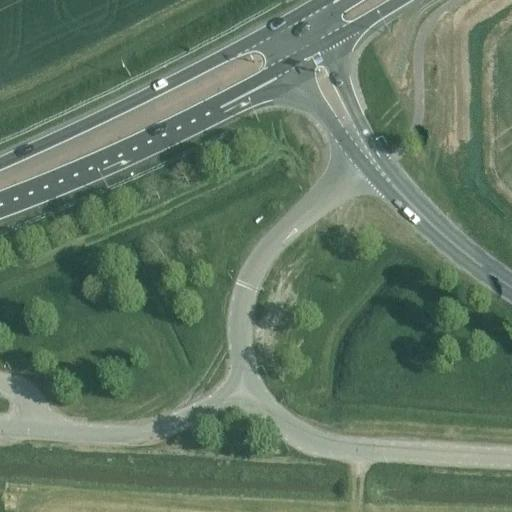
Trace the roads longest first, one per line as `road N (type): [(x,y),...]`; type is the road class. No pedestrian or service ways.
road 1 (trunk): [(290,18),(0,163)]
road 2 (trunk): [(0,198),(291,62)]
road 3 (unclassified): [(511,457),(309,445),(247,388)]
road 4 (unclassified): [(247,388),(234,325),(244,281),(288,225),(375,167)]
road 5 (unclassified): [(30,428),(132,437),(247,388)]
road 6 (primary): [(511,286),(430,224),(375,167)]
road 7 (primary): [(291,62),(335,130),(375,167)]
road 8 (primary): [(375,167),(324,46)]
